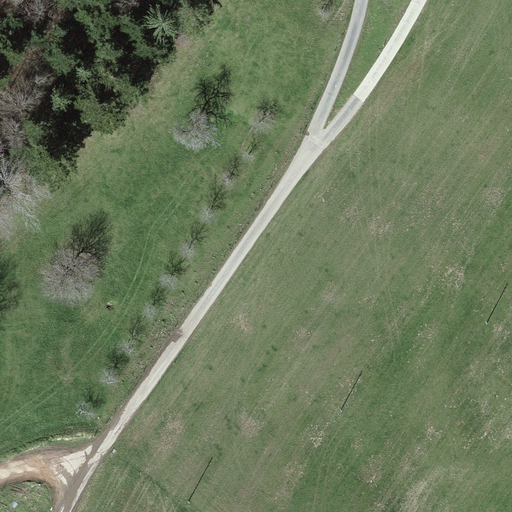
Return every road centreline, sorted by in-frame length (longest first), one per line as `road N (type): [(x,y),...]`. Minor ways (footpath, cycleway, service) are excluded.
road 1 (unclassified): [(64,511),(373,80),(421,0)]
road 2 (track): [(313,156),(366,0)]
